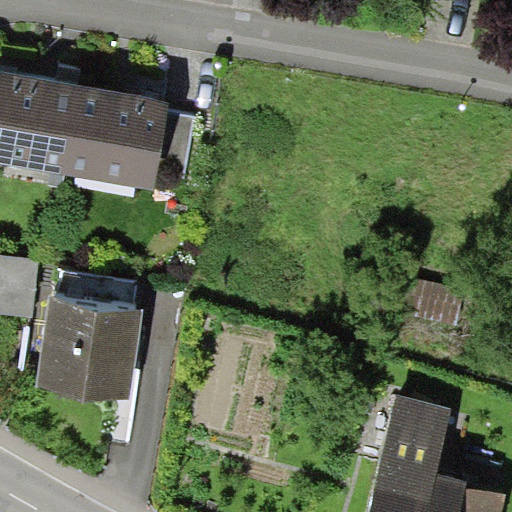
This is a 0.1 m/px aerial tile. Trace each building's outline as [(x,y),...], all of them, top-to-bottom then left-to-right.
[(0,73),(0,149),(61,160),(74,86),(0,73)] [(61,160),(180,181),(191,116),(158,111),(160,101),(74,86),(61,160)] [(0,283),(31,287),(35,257),(0,253),(0,283)] [(128,327),(132,302),(81,295),(84,273),(58,270),(54,291),(51,290),(38,379),(119,391),(123,362),(136,364),(141,329),(128,327)] [(376,306),(450,322),(456,292),(383,276),(376,306)] [(0,314),(27,317),(31,287),(0,283),(0,314)] [(392,399),(364,511),(488,511),(494,489),(456,479),(456,477),(425,469),(440,411),(392,399)]
